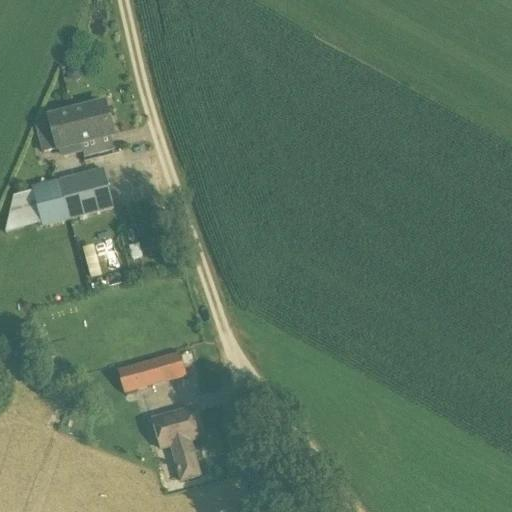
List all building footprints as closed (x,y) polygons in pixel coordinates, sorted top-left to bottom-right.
[(66,76),(69,81),(74,83),(79,81),(81,76),(79,70),(74,68),(69,70),(66,76)] [(58,150),(112,136),(104,104),(49,118),(58,150)] [(42,228),(114,210),(103,170),(31,188),(42,228)] [(162,254),(165,267),(175,265),(172,252),(162,254)] [(125,396),(188,378),(180,354),(117,371),(125,396)] [(200,475),(190,441),(198,439),(190,410),(153,420),(162,450),(172,447),(181,480),(200,475)]
